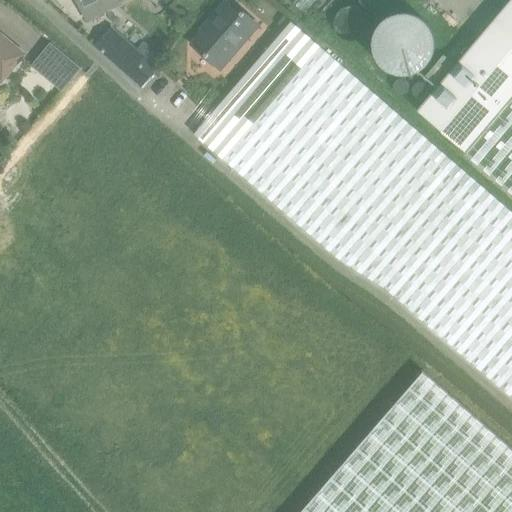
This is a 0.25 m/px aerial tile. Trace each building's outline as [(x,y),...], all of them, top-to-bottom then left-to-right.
[(75,0),(80,8),(83,6),(88,17),(120,2),(119,0),(75,0)] [(296,0),(294,4),(303,11),(312,0),(296,0)] [(511,0),(418,112),(465,154),(511,193),(511,0)] [(221,70),(258,28),(228,2),(208,25),(210,27),(193,46),(221,70)] [(292,23),(194,136),(223,161),(321,49),(292,23)] [(96,47),(140,86),(156,68),(149,61),(112,28),(96,47)] [(0,79),(3,82),(25,55),(0,34),(0,79)] [(84,67),(52,41),(32,65),(64,91),(84,67)] [(511,213),(506,208),(321,49),(223,161),(339,261),(386,290),(511,399),(511,213)] [(453,63),(443,55),(424,79),(433,86),(453,63)] [(511,511),(511,448),(423,371),(300,511),(511,511)]
